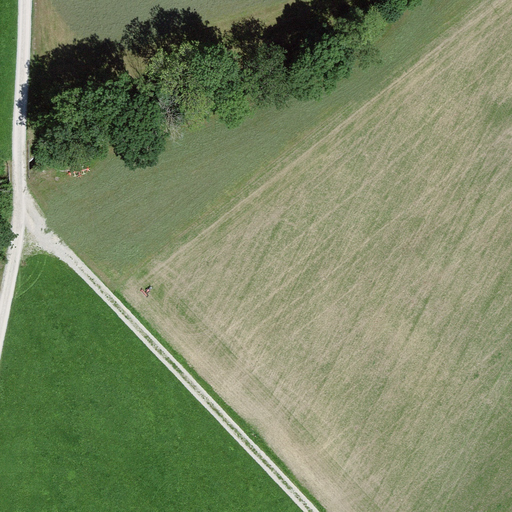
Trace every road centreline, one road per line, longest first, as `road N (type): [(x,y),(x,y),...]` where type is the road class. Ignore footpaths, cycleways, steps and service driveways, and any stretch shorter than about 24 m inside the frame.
road 1 (track): [(312,511),(19,203)]
road 2 (track): [(24,0),(19,203),(0,318)]
